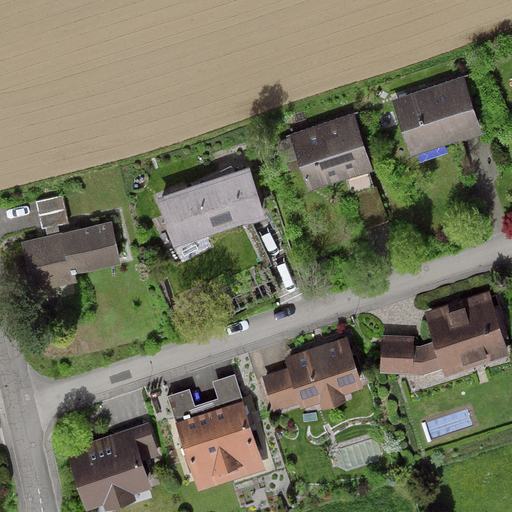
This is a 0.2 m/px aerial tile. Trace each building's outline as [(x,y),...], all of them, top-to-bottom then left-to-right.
[(464,77),(391,100),(410,157),(482,134),(464,77)] [(354,113),(289,134),(290,137),(277,141),(284,162),(298,158),(309,191),(347,179),(352,194),(373,187),(369,173),(373,171),(354,113)] [(249,169),(156,199),(173,249),(266,219),(249,169)] [(376,186),(373,187),(352,194),(364,229),(388,221),(376,186)] [(62,195),(36,201),(42,228),(45,228),(58,225),(69,222),(62,195)] [(121,264),(112,222),(60,234),(47,237),(22,242),(33,292),(77,282),(75,274),(121,264)] [(60,234),(58,225),(45,228),(47,237),(60,234)] [(444,377),(510,355),(490,291),(424,311),(432,342),(420,346),(414,345),(414,336),(382,334),(379,372),(424,375),(441,369),(444,377)] [(363,388),(346,337),(284,358),(288,368),(262,376),(273,412),(298,404),(300,409),(319,403),(321,410),(347,401),(344,394),(363,388)] [(166,396),(176,423),(244,401),(235,374),(212,381),(218,398),(195,406),(189,388),(166,396)] [(244,401),(176,423),(198,491),(266,470),(244,401)] [(149,423),(67,450),(87,511),(103,505),(105,511),(137,501),(135,494),(152,488),(143,461),(160,456),(149,423)]
